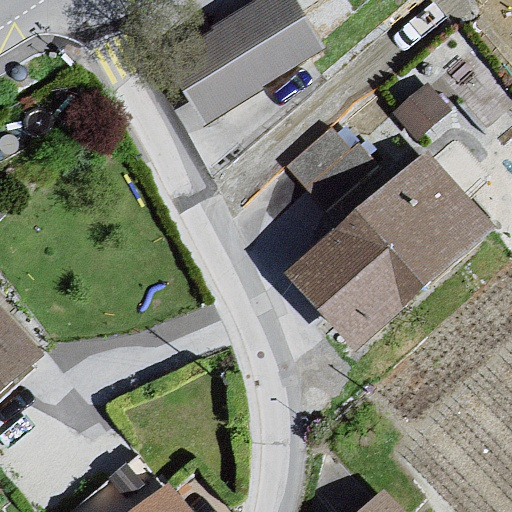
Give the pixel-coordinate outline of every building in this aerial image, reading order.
[(327,47),(297,0),(253,0),(166,55),(208,122),(327,47)] [(429,83),(393,113),(416,141),(452,111),(429,83)] [(287,165),(326,211),(380,166),(360,142),(352,149),(333,127),(287,165)] [(427,150),(285,273),(353,351),(495,228),(427,150)] [(0,315),(0,391),(38,355),(0,315)] [(189,511),(164,482),(129,511),(189,511)] [(400,511),(383,493),(362,511),(400,511)]
